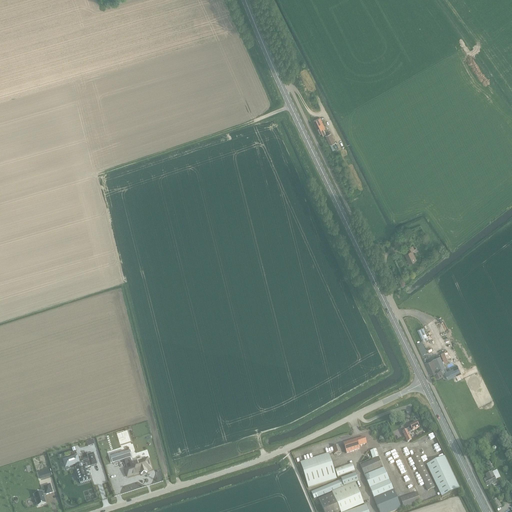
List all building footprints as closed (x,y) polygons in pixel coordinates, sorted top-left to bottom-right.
[(313,121),(320,136),(326,133),(324,129),(325,129),(320,118),(313,121)] [(325,136),(329,146),(335,143),(330,133),(325,136)] [(400,236),(404,245),(410,243),(405,233),(400,236)] [(416,260),(412,250),(414,249),(412,246),(407,248),(409,252),(405,253),(409,263),(416,260)] [(444,337),(450,333),(443,319),(439,322),(440,325),(438,326),(444,337)] [(423,341),(429,338),(424,327),(418,330),(423,341)] [(435,377),(443,373),(441,369),(445,367),(440,356),(425,362),(430,374),(433,373),(435,377)] [(447,380),(461,373),(457,366),(444,373),(447,380)] [(410,432),(412,431),(419,428),(416,422),(409,425),(408,426),(409,429),(402,432),(407,442),(411,440),(408,433),(410,432)] [(360,447),(360,446),(366,444),(364,437),(343,444),(346,453),(360,449),(359,447),(360,447)] [(341,452),(339,445),(332,447),(335,454),(341,452)] [(124,451),(110,455),(113,463),(124,459),(127,469),(125,470),(127,476),(133,474),(134,475),(140,473),(141,474),(147,472),(147,471),(151,470),(148,458),(143,460),(143,459),(136,461),(137,462),(130,464),(129,458),(131,457),(130,451),(125,453),(124,451)] [(77,456),(66,459),(69,467),(76,465),(77,468),(76,468),(77,473),(76,474),(78,479),(79,479),(80,484),(91,480),(89,474),(89,471),(88,471),(87,467),(91,466),(91,467),(97,465),(94,453),(87,455),(89,460),(80,463),(77,456)] [(337,479),(329,453),(300,463),(308,488),(337,479)] [(411,457),(428,491),(435,487),(418,454),(411,457)] [(459,489),(444,456),(426,465),(442,497),(459,489)] [(360,465),(379,511),(392,511),(401,508),(384,468),(383,468),(379,457),(360,465)] [(335,470),(338,477),(355,471),(352,464),(335,470)] [(483,479),(487,486),(493,483),(494,485),(497,484),(496,482),(492,472),(485,475),(487,478),(483,479)] [(360,481),(357,473),(341,480),(341,479),(310,492),(314,500),(332,492),(356,483),(360,481)] [(356,483),(332,492),(333,493),(319,499),(323,511),(345,511),(365,504),(356,483)] [(42,492),(34,494),(38,506),(46,504),(43,495),(46,494),(47,495),(53,493),(50,484),(44,486),(46,492),(42,493),(42,492)] [(421,503),(417,492),(400,499),(404,509),(421,503)] [(496,509),(501,507),(498,501),(497,498),(491,501),(493,504),(496,509)]
